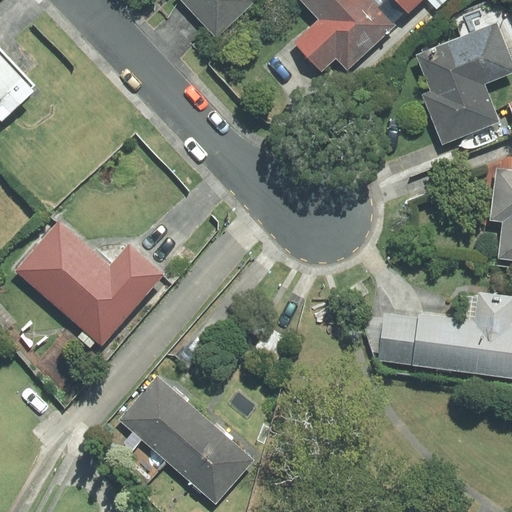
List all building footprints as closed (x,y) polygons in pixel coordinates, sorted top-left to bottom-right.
[(257,0),(183,0),(217,39),(259,3),(257,0)] [(325,72),(338,85),(399,23),(375,0),(305,0),(322,17),(296,43),(325,72)] [(399,0),(412,14),(427,0),(428,0),(437,10),(448,0),(399,0)] [(418,45),(451,139),(505,120),(492,82),(511,75),(511,27),(507,14),(418,45)] [(0,114),(4,118),(38,87),(0,45),(0,114)] [(505,253),(511,254),(511,131),(503,130),(487,222),(508,226),(505,253)] [(114,263),(61,218),(17,269),(104,343),(167,270),(133,241),(114,263)] [(511,293),(481,291),(477,322),(386,313),(380,361),(511,375),(511,293)] [(291,337),(272,326),(255,355),(275,366),(291,337)] [(161,373),(122,418),(218,502),(257,457),(161,373)]
